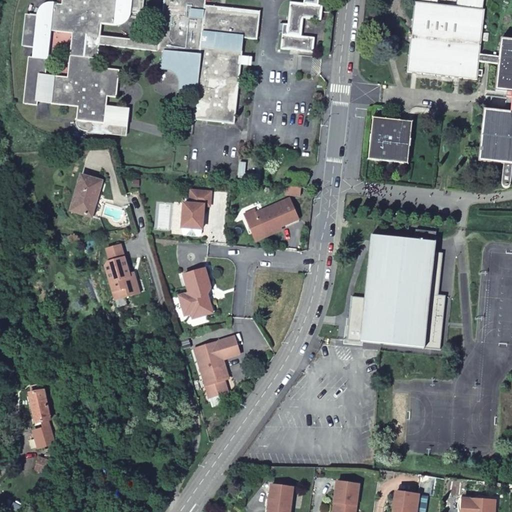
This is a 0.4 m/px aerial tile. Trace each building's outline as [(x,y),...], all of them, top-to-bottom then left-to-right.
[(25,20),(23,51),(32,51),(46,53),(48,35),(71,37),(66,81),(43,78),(45,62),(31,61),(27,60),(23,107),(35,109),(35,107),(76,111),(75,128),(75,129),(76,130),(77,131),(79,132),(80,133),(82,133),(103,136),(103,134),(126,136),(128,110),(106,108),(106,100),(115,101),(118,73),(95,71),(97,50),(162,56),(166,56),(165,60),(162,60),(162,70),(166,71),(174,74),(180,79),(181,82),(184,89),(184,91),(184,94),(190,93),(190,90),(195,90),(194,94),(192,121),(233,126),(242,40),(254,41),(258,13),(203,7),(203,0),(161,0),(157,46),(98,40),(99,28),(119,28),(122,28),(123,26),(124,25),(128,16),(139,17),(141,0),(115,0),(116,0),(114,0),(60,0),(60,8),(42,6),(40,7),(38,8),(36,9),(35,11),(35,20),(25,20)] [(279,36),(277,51),(310,54),(312,39),(298,38),(300,20),(318,22),(319,7),(314,7),(315,0),(300,0),(300,5),(287,4),(283,36),(279,36)] [(477,55),(482,10),(481,10),(481,0),(454,0),(454,8),(435,6),(435,0),(413,0),(413,4),(405,73),(414,74),(443,77),(457,79),(476,81),(477,63),(484,63),(496,65),(493,91),(511,93),(511,96),(511,104),(510,113),(484,110),(477,161),(503,165),(500,182),(501,187),(503,188),(505,188),(506,188),(507,187),(508,186),(509,184),(511,170),(511,165),(511,40),(499,40),(497,58),(477,55)] [(46,53),(32,51),(31,61),(45,62),(46,53)] [(180,94),(184,94),(184,91),(184,89),(181,82),(180,79),(174,74),(166,71),(162,70),(162,74),(166,74),(170,76),(173,78),(177,82),(179,86),(180,91),(180,94)] [(372,119),(368,160),(406,164),(411,123),(372,119)] [(71,212),(90,218),(95,200),(97,201),(103,183),(82,176),(71,212)] [(290,176),(289,186),(303,187),(304,177),(290,176)] [(204,228),(205,203),(206,203),(212,203),(212,191),(192,189),(191,202),(186,201),(185,201),(183,226),(184,226),(184,231),(185,233),(201,235),(203,233),(203,228),(204,228)] [(275,228),(280,226),(299,218),(290,198),(255,213),(246,218),(256,240),(266,236),(274,232),(275,228)] [(244,214),(246,218),(255,213),(253,209),(244,214)] [(380,341),(440,347),(444,298),(444,293),(437,292),(441,250),(433,250),(434,245),(434,240),(435,229),(415,227),(414,238),(371,233),(370,243),(370,246),(369,249),(365,297),(352,295),(349,321),(348,337),(348,339),(380,341)] [(106,253),(111,265),(124,260),(120,248),(106,253)] [(111,265),(108,266),(106,270),(114,294),(123,292),(126,300),(140,295),(136,282),(131,279),(130,276),(124,260),(111,265)] [(186,314),(193,312),(202,309),(208,314),(214,312),(211,302),(208,301),(206,294),(209,294),(212,286),(206,267),(185,273),(191,292),(181,295),(180,295),(186,314)] [(123,292),(114,294),(116,302),(126,300),(123,292)] [(220,360),(224,358),(241,352),(235,335),(197,348),(209,384),(213,396),(231,391),(226,379),(220,360)] [(231,377),(224,358),(220,360),(226,379),(231,377)] [(28,395),(39,391),(37,384),(26,388),(28,395)] [(49,420),(39,391),(28,395),(25,396),(35,424),(49,420)] [(50,428),(34,433),(39,450),(51,446),(56,445),(50,428)] [(423,477),(420,495),(436,498),(439,479),(423,477)] [(338,492),(336,504),(339,504),(338,511),(357,511),(361,485),(339,482),(338,492)] [(274,504),(273,511),(292,511),(295,488),(276,487),(274,486),(272,504),(274,504)] [(395,511),(418,511),(420,495),(410,494),(398,492),(395,511)] [(497,511),(498,501),(466,498),(464,511),(497,511)]
